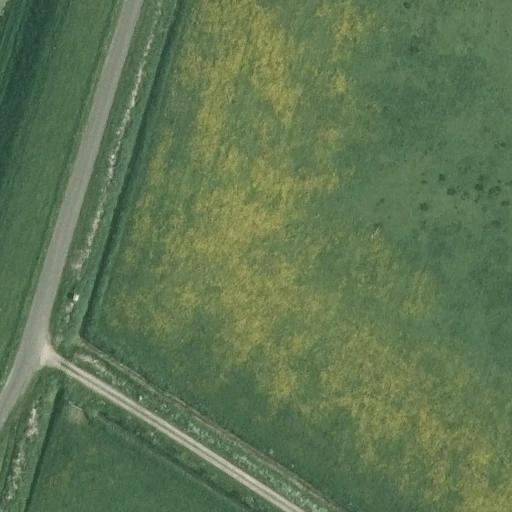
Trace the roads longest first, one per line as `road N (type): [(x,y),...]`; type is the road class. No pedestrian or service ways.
road 1 (unclassified): [(0,416),(29,349),(136,0)]
road 2 (track): [(29,349),(291,511)]
